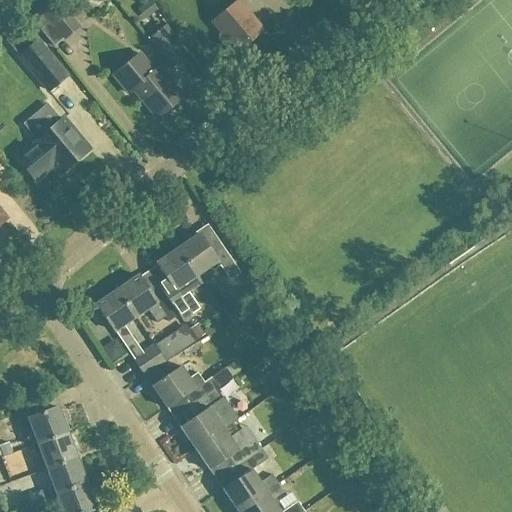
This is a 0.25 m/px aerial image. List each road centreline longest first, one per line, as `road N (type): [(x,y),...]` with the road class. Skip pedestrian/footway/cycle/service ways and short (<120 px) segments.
road 1 (residential): [(34,288),(379,0)]
road 2 (residential): [(178,501),(104,395)]
road 3 (residential): [(104,395),(34,288)]
road 4 (residential): [(104,395),(97,425),(130,511)]
